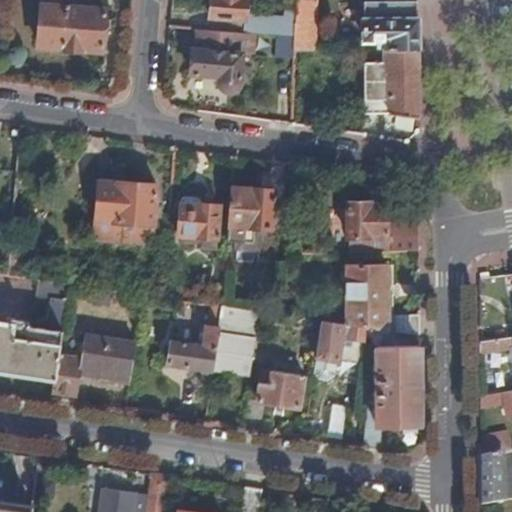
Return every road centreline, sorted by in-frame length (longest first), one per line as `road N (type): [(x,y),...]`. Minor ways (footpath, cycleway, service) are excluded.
road 1 (residential): [(455,491),(0,420)]
road 2 (residential): [(139,125),(436,166),(448,241)]
road 3 (residential): [(448,241),(455,491)]
road 4 (residential): [(0,103),(139,125)]
road 5 (residential): [(149,0),(139,125)]
